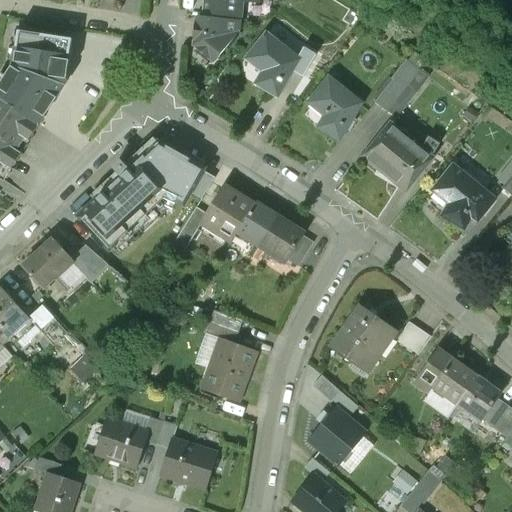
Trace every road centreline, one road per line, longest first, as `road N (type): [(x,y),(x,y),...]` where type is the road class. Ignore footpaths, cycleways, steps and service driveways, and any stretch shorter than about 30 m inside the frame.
road 1 (residential): [(268,511),(295,358),(359,226)]
road 2 (residential): [(145,98),(359,226)]
road 3 (residential): [(0,248),(112,142),(145,98)]
road 4 (residential): [(359,226),(511,353)]
road 5 (residential): [(168,31),(0,4)]
